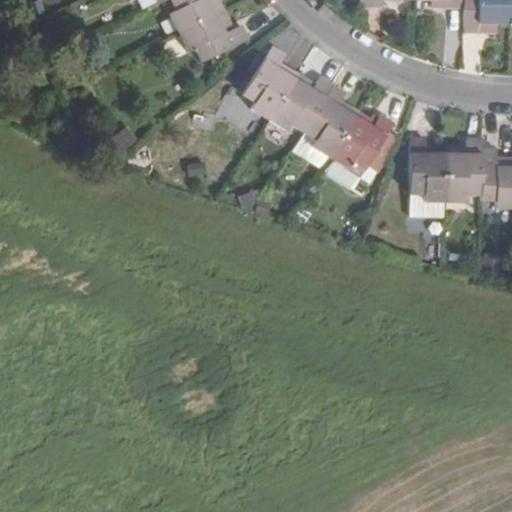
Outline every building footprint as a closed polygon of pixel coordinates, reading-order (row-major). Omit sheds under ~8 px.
[(142,13),(156,6),(152,0),(127,0),(129,4),(136,0),(142,13)] [(174,14),(167,18),(175,35),(223,12),(217,0),(169,0),(167,1),(174,14)] [(408,0),(415,0),(414,0),(366,0),(366,8),(382,8),(382,0),(408,0)] [(448,9),(463,9),(462,0),(414,0),(415,0),(448,0),(448,9)] [(478,26),(509,26),(509,0),(462,0),(463,9),(462,34),(477,33),(478,26)] [(242,27),(233,31),(223,12),(175,35),(186,55),(192,52),(199,65),(249,42),(242,27)] [(284,58),(271,49),(241,97),(253,105),(250,111),(268,122),(296,75),(280,64),(284,58)] [(318,79),(314,86),(296,75),(268,122),(287,133),(290,128),(301,135),(331,87),(318,79)] [(340,103),(345,96),(331,87),(301,135),(314,143),(311,148),(329,160),(358,114),(340,103)] [(379,117),(375,125),(358,114),(329,160),(348,171),(352,167),(363,174),(366,168),(377,174),(399,141),(388,134),(393,126),(379,117)] [(121,154),(138,140),(127,126),(110,140),(121,154)] [(423,204),(444,204),(444,150),(425,150),(425,140),(408,140),(408,197),(423,197),(423,204)] [(464,198),(480,198),(481,150),(481,142),(464,141),(464,150),(444,150),(444,204),(464,205),(464,198)] [(130,150),(128,169),(151,172),(153,153),(130,150)] [(511,158),(496,159),(496,151),(481,150),(480,198),(480,203),(495,203),(495,212),(511,211),(511,158)]
